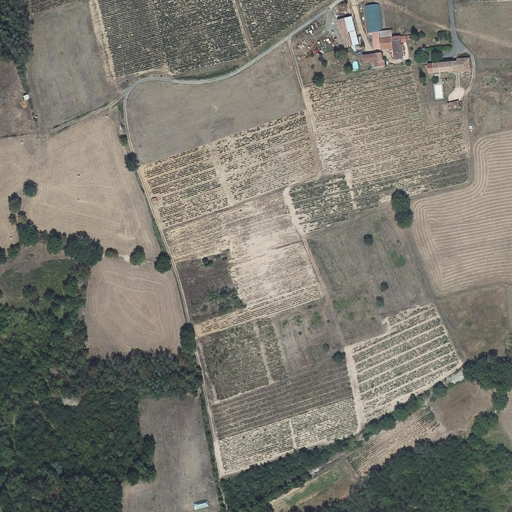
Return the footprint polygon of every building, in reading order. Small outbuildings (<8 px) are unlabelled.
[(371,36),(374,50),(380,49),(379,41),(380,41),(380,40),(392,38),(391,31),(381,32),(377,6),(362,8),(367,36),(371,36)] [(357,44),(352,31),(346,33),(350,46),(357,44)] [(403,59),(400,37),(392,38),(380,40),(380,41),(379,41),(380,49),(381,50),(391,49),(393,57),(395,57),(396,60),(403,59)] [(386,67),(385,60),(382,60),(381,54),(374,55),(375,61),(368,62),(370,70),(386,67)] [(470,72),(469,59),(457,60),(457,62),(428,66),(429,74),(454,71),(470,72)] [(449,105),(452,111),(462,107),(460,100),(449,105)]
